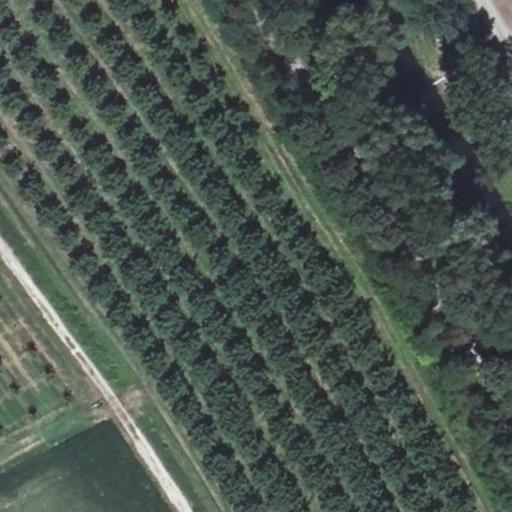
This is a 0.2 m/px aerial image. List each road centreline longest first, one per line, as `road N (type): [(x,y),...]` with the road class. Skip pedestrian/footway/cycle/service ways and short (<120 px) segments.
road 1 (track): [(255,0),(511,410)]
road 2 (track): [(0,244),(183,511)]
